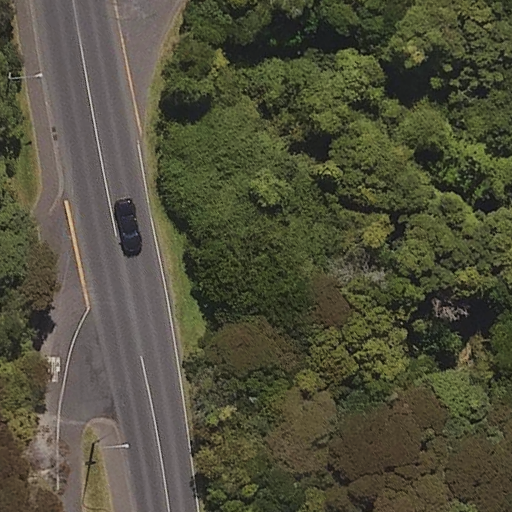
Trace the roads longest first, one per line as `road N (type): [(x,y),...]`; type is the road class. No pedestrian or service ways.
road 1 (unclassified): [(64,511),(57,426),(69,350),(119,263)]
road 2 (tertiary): [(119,263),(167,511)]
road 3 (tertiary): [(83,88),(119,263)]
road 4 (unclassified): [(83,88),(168,0)]
